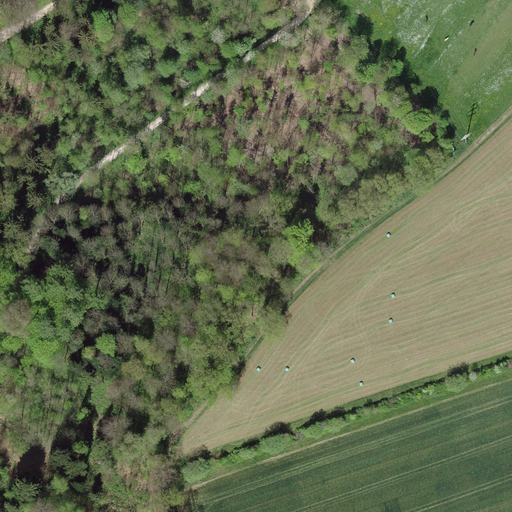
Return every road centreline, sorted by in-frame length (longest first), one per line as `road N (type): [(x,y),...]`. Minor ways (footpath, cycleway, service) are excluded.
road 1 (track): [(171,511),(170,449),(292,301),(343,245),(451,166),(511,108)]
road 2 (track): [(0,306),(72,187),(302,15),(311,0)]
